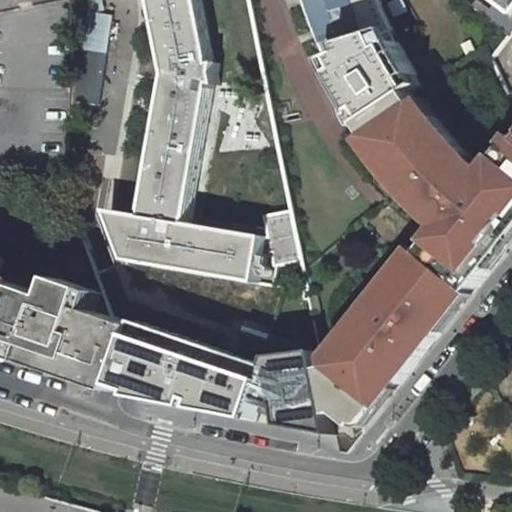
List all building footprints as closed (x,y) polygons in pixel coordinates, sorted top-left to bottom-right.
[(156,0),(171,75),(170,80),(159,142),(146,218),(114,212),(111,211),(130,260),(289,287),(293,263),(304,261),(298,234),(294,211),(267,217),(271,238),(267,239),(189,225),(195,193),(214,84),(219,84),(217,74),(219,64),(214,65),(201,0),(156,0)] [(316,35),(318,38),(320,43),(324,54),(319,56),(323,65),(328,62),(338,81),(346,94),(351,102),(357,112),(366,125),(415,93),(425,86),(418,77),(407,59),(401,49),(394,36),(384,15),(377,0),(303,0),(305,4),(313,26),(307,28),(309,32),(311,37),(316,35)] [(511,6),(503,0),(500,0),(486,16),(511,33),(511,6)] [(415,93),(366,125),(368,128),(397,168),(393,172),(408,190),(421,205),(425,208),(430,205),(450,224),(446,229),(453,235),(443,247),(436,241),(425,255),(419,263),(405,280),(400,276),(383,297),(362,324),(367,328),(353,345),(346,355),(341,350),(332,362),(333,368),(325,370),(327,377),(337,432),(366,431),(362,427),(396,383),(400,387),(479,288),(486,280),(509,251),(503,247),(511,235),(511,142),(495,164),(490,170),(483,164),(478,171),(470,163),(475,159),(467,151),(464,147),(451,133),(438,116),(434,120),(415,93)] [(0,352),(119,393),(131,356),(141,326),(114,317),(110,306),(88,314),(96,290),(62,278),(56,296),(0,275),(0,271),(4,259),(0,257),(0,352)] [(405,280),(419,263),(412,257),(411,259),(400,276),(405,280)] [(353,345),(367,328),(362,324),(349,340),(348,341),(353,345)] [(256,361),(141,326),(119,393),(337,432),(325,370),(311,369),(309,350),(259,354),(256,361)] [(346,355),(353,345),(348,341),(347,343),(341,350),(346,355)] [(119,393),(0,352),(0,360),(116,400),(119,393)]
